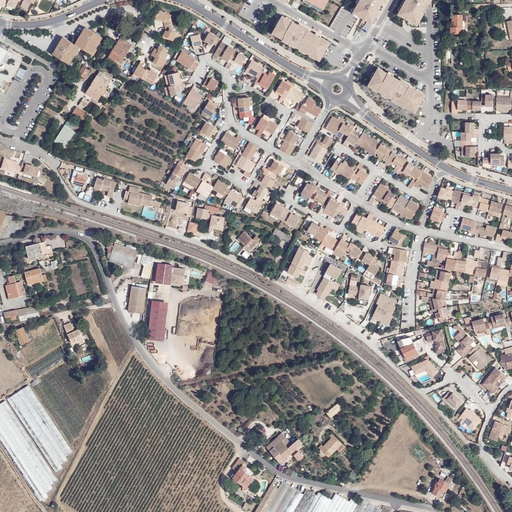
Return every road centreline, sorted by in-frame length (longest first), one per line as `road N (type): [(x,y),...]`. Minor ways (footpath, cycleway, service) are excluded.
road 1 (unclassified): [(0,243),(55,231),(93,244),(116,306),(151,364),(285,475),(440,511)]
road 2 (residential): [(38,150),(77,200),(204,243),(301,295),(381,355),(466,442)]
road 3 (tertiary): [(308,75),(177,0)]
road 4 (residential): [(38,150),(124,170),(152,129)]
